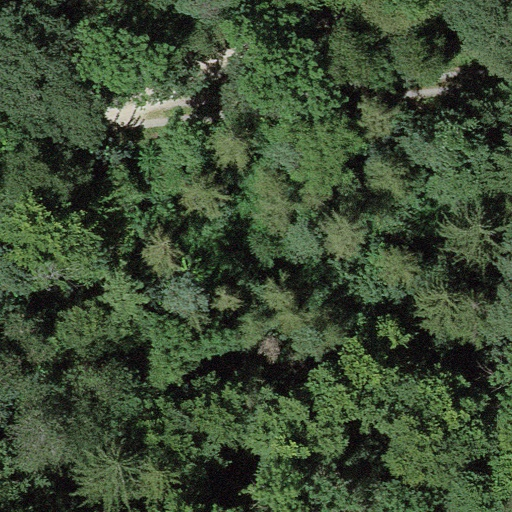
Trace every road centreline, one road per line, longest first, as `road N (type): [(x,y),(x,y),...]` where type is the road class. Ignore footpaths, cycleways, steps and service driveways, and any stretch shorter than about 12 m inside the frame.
road 1 (track): [(511,67),(81,122)]
road 2 (track): [(81,122),(293,30),(446,0)]
